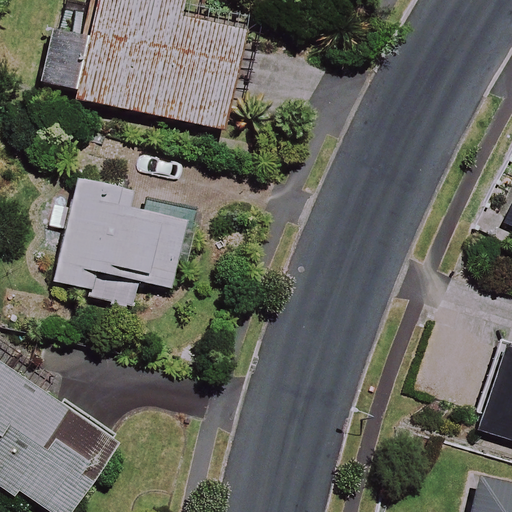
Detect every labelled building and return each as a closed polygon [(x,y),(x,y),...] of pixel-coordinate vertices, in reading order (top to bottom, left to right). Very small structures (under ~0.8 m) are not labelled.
[(175,0),(88,0),(66,100),(215,132),(237,34),(171,20),(175,0)] [(511,171),(490,222),(511,231),(511,171)] [(111,190),(70,184),(54,293),(127,303),(130,285),(173,292),(183,218),(109,208),(111,190)] [(511,353),(496,348),(470,431),(511,444),(511,353)] [(66,511),(112,443),(0,369),(0,480),(47,511),(66,511)] [(511,511),(511,488),(464,478),(456,511),(511,511)]
